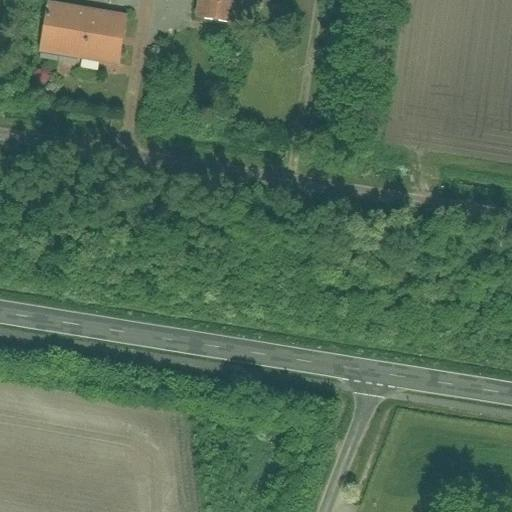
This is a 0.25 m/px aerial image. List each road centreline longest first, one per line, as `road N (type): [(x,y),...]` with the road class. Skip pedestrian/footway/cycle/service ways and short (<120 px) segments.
road 1 (unclassified): [(511,215),(0,134)]
road 2 (tertiary): [(0,307),(376,367)]
road 3 (unclassified): [(376,367),(325,511)]
road 4 (tertiary): [(376,367),(511,390)]
